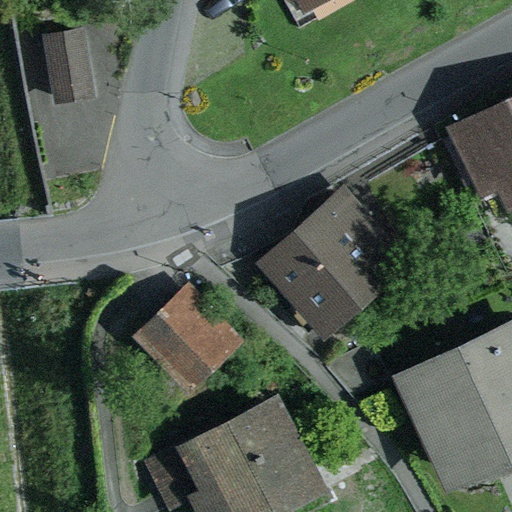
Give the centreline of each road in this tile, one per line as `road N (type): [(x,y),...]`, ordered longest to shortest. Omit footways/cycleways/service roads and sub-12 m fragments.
road 1 (residential): [(168,192),(347,120),(511,39)]
road 2 (residential): [(177,0),(151,110),(168,192)]
road 3 (residential): [(0,245),(168,192)]
